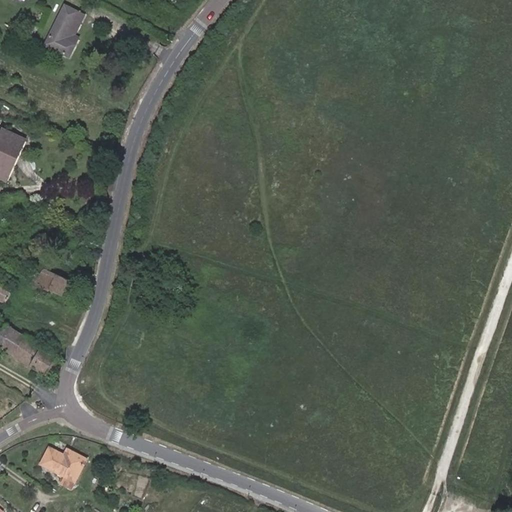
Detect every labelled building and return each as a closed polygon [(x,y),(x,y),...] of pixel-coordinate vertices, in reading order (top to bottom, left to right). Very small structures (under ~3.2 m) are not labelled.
[(64,38),(77,13),(64,7),(44,46),(69,59),(76,44),(64,38)] [(83,16),(77,13),(64,38),(76,44),(80,38),(73,34),(83,16)] [(0,182),(7,186),(28,142),(2,130),(0,133),(0,182)] [(84,239),(81,246),(95,253),(98,246),(84,239)] [(16,255),(9,252),(3,267),(9,270),(16,255)] [(9,270),(5,279),(19,285),(21,286),(32,262),(16,255),(9,270)] [(74,285),(47,271),(36,286),(67,300),(74,285)] [(0,276),(0,302),(8,308),(8,305),(17,288),(0,276)] [(7,326),(0,337),(0,348),(13,329),(7,326)] [(0,349),(12,357),(25,338),(13,329),(0,348),(0,349)] [(12,357),(46,379),(58,359),(25,338),(12,357)] [(72,490),(89,462),(73,452),(69,458),(52,448),(43,464),(67,478),(63,484),(72,490)]
